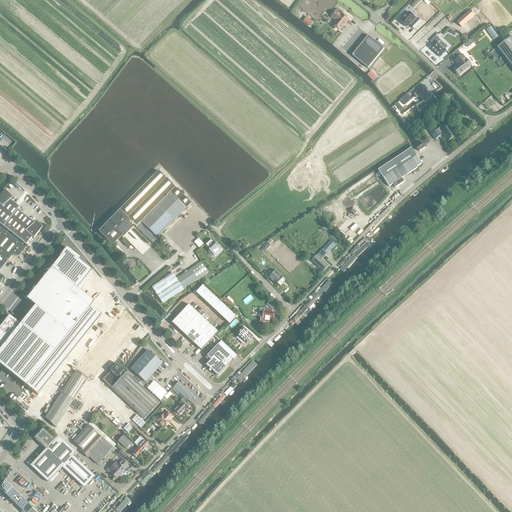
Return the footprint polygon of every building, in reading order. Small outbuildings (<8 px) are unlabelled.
[(470,10),(457,22),(462,27),(475,16),(470,10)] [(336,11),(332,16),(336,20),(333,25),(335,26),(335,27),(335,28),(335,29),(336,29),(337,29),(338,29),(340,30),(343,26),(344,26),(347,22),(348,20),(344,16),(341,14),(340,15),(336,11)] [(415,18),(409,12),(400,21),(407,27),(410,24),(411,25),(411,26),(414,30),(422,22),(418,18),(416,20),(415,19),(415,18)] [(310,27),(313,22),(307,17),(303,22),(310,27)] [(487,29),(486,30),(493,41),(494,40),(495,39),(498,37),(491,27),(489,28),(487,29)] [(352,56),(368,69),(384,49),(368,36),(352,56)] [(436,36),(431,41),(434,44),(430,47),(430,48),(431,48),(440,57),(441,57),(446,51),(445,49),(447,47),(444,44),(442,46),(437,41),(439,39),(436,36)] [(497,48),(511,67),(511,37),(497,48)] [(458,50),(452,54),(454,57),(456,60),(455,60),(458,63),(459,64),(456,67),(454,69),(455,71),(456,72),(459,75),(471,66),(466,59),(465,59),(462,55),(459,52),(458,50)] [(371,71),(367,75),(374,81),(378,78),(371,71)] [(425,91),(427,89),(424,86),(419,89),(419,90),(414,94),(417,98),(420,95),(424,101),(416,106),(419,110),(429,104),(435,100),(431,93),(429,95),(425,91)] [(400,100),(405,105),(412,99),(407,94),(400,100)] [(447,123),(437,130),(432,134),(435,139),(441,135),(440,134),(442,132),(449,141),(452,138),(455,135),(447,123)] [(411,148),(378,170),(389,187),(393,184),(395,188),(405,182),(402,178),(418,168),(417,167),(422,164),(411,148)] [(131,222),(136,227),(152,243),(177,217),(191,203),(158,171),(98,231),(112,246),(123,235),(123,236),(131,228),(130,227),(132,226),(130,224),(131,222)] [(0,224),(4,227),(18,209),(19,207),(10,200),(12,198),(5,190),(0,195),(0,224)] [(34,223),(18,209),(4,227),(26,245),(32,237),(33,238),(42,227),(36,221),(34,223)] [(6,233),(0,240),(0,245),(12,255),(13,256),(14,255),(15,256),(17,256),(18,255),(19,256),(26,248),(6,233)] [(317,238),(310,244),(314,248),(321,242),(317,238)] [(194,243),(199,248),(204,244),(199,239),(194,243)] [(212,239),(205,245),(212,253),(214,255),(215,257),(218,255),(223,250),(219,245),(217,243),(216,244),(212,239)] [(264,253),(274,242),(271,239),(261,250),(264,253)] [(371,244),(366,239),(354,252),(359,257),(371,244)] [(0,256),(7,262),(12,255),(0,245),(0,256)] [(66,247),(59,257),(60,258),(73,268),(79,261),(80,259),(66,247)] [(314,258),(311,261),(324,272),(329,266),(322,260),(328,254),(323,249),(317,256),(317,255),(316,256),(314,258)] [(336,271),(341,276),(359,257),(354,252),(336,271)] [(60,258),(51,268),(77,289),(91,271),(79,261),(73,268),(60,258)] [(152,287),(163,303),(209,273),(202,262),(177,279),(173,273),(152,287)] [(9,315),(0,326),(0,365),(27,387),(41,369),(59,347),(69,334),(60,326),(73,310),(65,304),(77,289),(51,268),(26,299),(35,306),(20,324),(9,315)] [(269,278),(271,279),(275,283),(276,282),(280,286),(285,281),(281,277),(282,276),(276,270),(269,278)] [(196,293),(215,310),(222,303),(203,286),(196,293)] [(73,310),(60,326),(69,334),(69,333),(90,307),(94,302),(77,289),(65,304),(73,310)] [(233,305),(225,296),(221,300),(230,308),(233,305)] [(222,303),(215,310),(222,317),(229,310),(222,303)] [(189,305),(172,323),(179,329),(197,311),(189,305)] [(90,307),(69,333),(80,342),(101,315),(90,307)] [(229,310),(222,317),(229,324),(236,316),(229,310)] [(179,329),(187,336),(193,329),(201,336),(211,325),(197,311),(179,329)] [(272,311),(264,311),(263,316),(261,316),(260,321),(269,323),(270,318),(274,319),(275,313),(271,313),(272,311)] [(134,322),(120,312),(110,325),(123,336),(134,322)] [(123,336),(110,325),(99,338),(113,349),(123,336)] [(219,332),(211,325),(201,336),(194,343),(202,350),(215,336),(219,332)] [(237,338),(241,341),(244,344),(246,343),(247,344),(253,337),(244,328),(237,335),(239,336),(237,338)] [(193,329),(187,336),(194,343),(201,336),(193,329)] [(69,334),(59,347),(69,355),(80,342),(69,333),(69,334)] [(113,349),(99,338),(89,351),(102,362),(113,349)] [(219,376),(229,365),(227,364),(232,358),(234,360),(238,356),(222,341),(218,345),(206,358),(210,362),(207,365),(211,369),(210,369),(210,370),(211,369),(219,376)] [(59,347),(41,369),(52,377),(69,355),(59,347)] [(147,350),(130,369),(146,383),(163,364),(147,350)] [(102,362),(89,351),(78,364),(92,375),(102,362)] [(236,379),(241,384),(258,366),(253,361),(236,379)] [(126,373),(116,363),(109,371),(110,372),(102,380),(144,419),(159,403),(126,372),(126,373)] [(78,364),(67,377),(81,388),(92,375),(78,364)] [(41,369),(27,387),(37,395),(52,377),(41,369)] [(67,377),(57,391),(70,402),(81,388),(67,377)] [(227,399),(241,384),(236,379),(222,394),(227,399)] [(178,382),(173,387),(188,400),(192,395),(178,382)] [(57,391),(46,404),(60,415),(70,402),(57,391)] [(227,399),(222,394),(211,406),(216,411),(227,399)] [(185,410),(190,405),(183,398),(178,404),(179,404),(184,410),(185,409),(185,410)] [(46,404),(40,411),(54,422),(60,415),(46,404)] [(179,415),(184,410),(179,404),(174,410),(179,415)] [(196,422),(201,427),(216,411),(211,406),(196,422)] [(166,423),(169,421),(172,417),(167,412),(163,416),(163,415),(157,421),(164,428),(164,427),(166,427),(167,426),(167,425),(167,424),(166,423)] [(137,415),(132,420),(141,428),(145,423),(137,415)] [(91,422),(88,425),(72,441),(81,450),(80,451),(88,458),(89,457),(98,465),(113,448),(113,447),(115,444),(91,422)] [(133,428),(128,424),(123,429),(128,433),(130,430),(133,428)] [(63,468),(84,488),(94,476),(73,456),(76,453),(58,436),(55,440),(43,428),(34,438),(46,449),(31,466),(48,483),(63,468)] [(190,439),(185,434),(165,455),(170,460),(190,439)] [(126,449),(132,443),(123,435),(118,441),(126,449)] [(134,443),(137,446),(142,451),(146,447),(147,447),(148,446),(148,445),(149,444),(145,441),(140,436),(134,443)] [(135,451),(132,454),(136,458),(142,451),(137,446),(134,450),(135,451)] [(121,450),(117,454),(124,460),(128,456),(121,450)] [(170,460),(165,455),(149,472),(154,477),(170,460)] [(110,467),(107,470),(116,479),(117,479),(117,478),(124,471),(125,471),(126,472),(127,471),(129,470),(129,469),(129,468),(128,467),(128,466),(122,460),(118,465),(116,463),(114,464),(113,464),(112,464),(111,464),(111,465),(111,466),(111,467),(110,468),(110,467)] [(139,484),(144,488),(154,477),(149,472),(139,484)] [(0,485),(0,489),(11,499),(21,510),(28,503),(5,481),(4,481),(4,482),(3,482),(0,485)] [(121,511),(130,502),(125,497),(113,511),(114,511),(121,511)] [(21,510),(23,511),(29,511),(33,509),(28,503),(21,510)]
